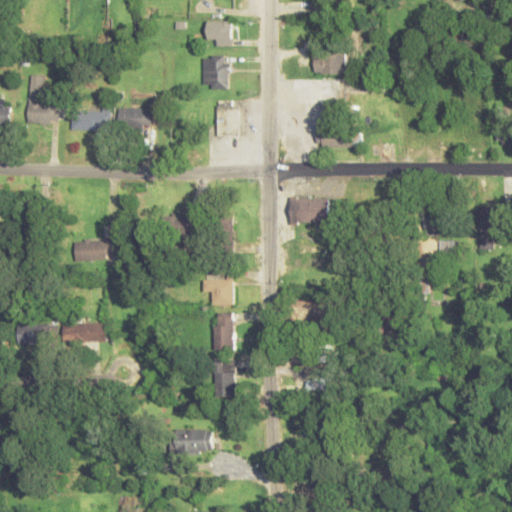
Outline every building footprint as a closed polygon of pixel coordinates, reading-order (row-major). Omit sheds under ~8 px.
[(314,0),(315,16),(335,15),(334,0),(314,0)] [(232,20),(208,20),(208,44),(232,44),(232,20)] [(346,53),(315,53),(315,73),(346,73),(346,53)] [(230,87),(230,54),(203,54),(203,87),(230,87)] [(30,74),(29,122),(59,123),(60,100),(46,100),(46,74),(30,74)] [(0,125),(11,125),(11,99),(0,99),(0,125)] [(219,134),(241,134),(241,100),(219,100),(219,134)] [(73,107),(73,128),(110,128),(110,107),(73,107)] [(119,126),(149,126),(149,107),(119,107),(119,126)] [(511,123),(498,124),(498,144),(511,144),(511,123)] [(318,130),(318,146),(362,146),(362,130),(318,130)] [(326,197),(293,197),(293,220),(326,220),(326,197)] [(480,249),(496,248),(495,226),(511,226),(511,203),(480,203),(480,249)] [(366,206),(366,216),(390,216),(390,206),(366,206)] [(428,206),(428,228),(454,228),(454,206),(428,206)] [(170,214),(170,235),(199,235),(199,214),(170,214)] [(235,236),(236,214),(217,214),(216,236),(235,236)] [(19,219),(17,243),(38,245),(40,221),(19,219)] [(108,262),(119,262),(118,239),(76,240),(77,260),(108,259),(108,262)] [(441,255),(457,255),(457,240),(441,240),(441,255)] [(34,261),(25,251),(13,261),(22,271),(34,261)] [(207,278),(207,300),(235,300),(235,278),(207,278)] [(431,293),(430,280),(415,281),(416,295),(431,293)] [(309,311),(309,330),(341,330),(341,311),(309,311)] [(391,330),(408,330),(408,317),(391,317),(391,330)] [(19,343),(54,343),(54,324),(19,324),(19,343)] [(105,342),(105,324),(66,324),(66,342),(105,342)] [(235,349),(235,324),(216,324),(216,349),(235,349)] [(323,363),(336,361),(335,351),(321,353),(323,363)] [(237,395),(237,360),(216,360),(216,395),(237,395)] [(309,378),(309,399),(347,399),(347,378),(309,378)] [(350,445),(350,422),(315,422),(315,445),(350,445)] [(172,454),(215,454),(215,429),(172,429),(172,454)] [(141,511),(141,497),(131,497),(131,511),(141,511)]
